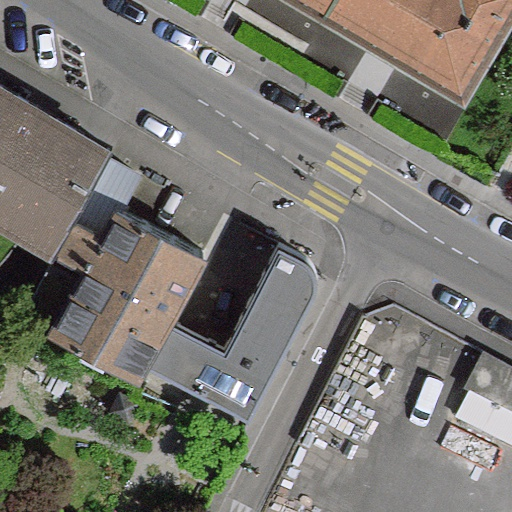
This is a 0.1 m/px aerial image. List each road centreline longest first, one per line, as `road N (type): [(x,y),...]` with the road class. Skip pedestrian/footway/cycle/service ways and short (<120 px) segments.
road 1 (residential): [(35,0),(391,216)]
road 2 (residential): [(391,216),(240,511)]
road 3 (residential): [(391,216),(511,280)]
